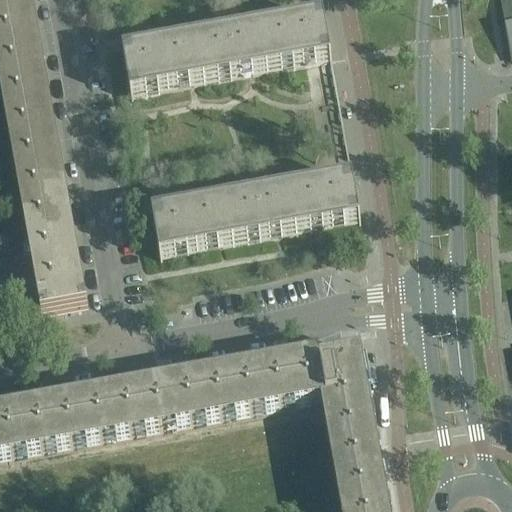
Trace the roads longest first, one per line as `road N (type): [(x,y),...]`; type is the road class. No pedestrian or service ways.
road 1 (residential): [(120,351),(54,0)]
road 2 (residential): [(120,351),(362,306),(426,304)]
road 3 (tertiary): [(457,304),(455,93)]
road 4 (tertiary): [(424,94),(426,304)]
road 5 (tertiary): [(426,304),(452,490)]
road 6 (tertiary): [(485,484),(457,304)]
road 7 (residential): [(0,372),(120,351)]
